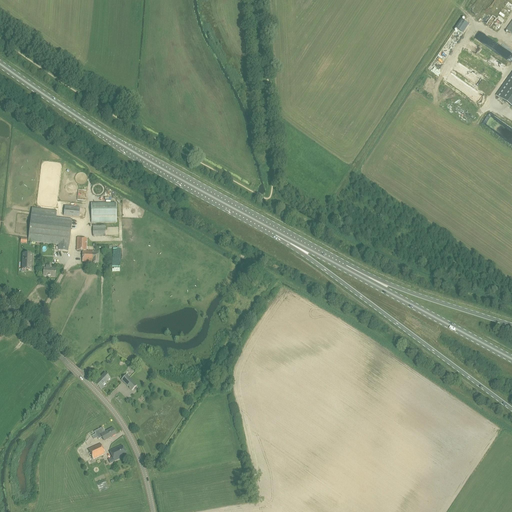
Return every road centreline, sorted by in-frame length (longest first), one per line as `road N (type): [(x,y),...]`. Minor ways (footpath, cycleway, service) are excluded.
road 1 (primary): [(277,231),(121,144),(0,63)]
road 2 (unknown): [(0,34),(256,193)]
road 3 (primary): [(277,231),(511,409)]
road 4 (secondary): [(153,511),(120,421),(0,296)]
road 5 (track): [(320,207),(465,0)]
road 6 (primary): [(511,359),(344,268)]
road 7 (unknown): [(257,0),(272,184)]
road 8 (primary): [(511,325),(344,268)]
